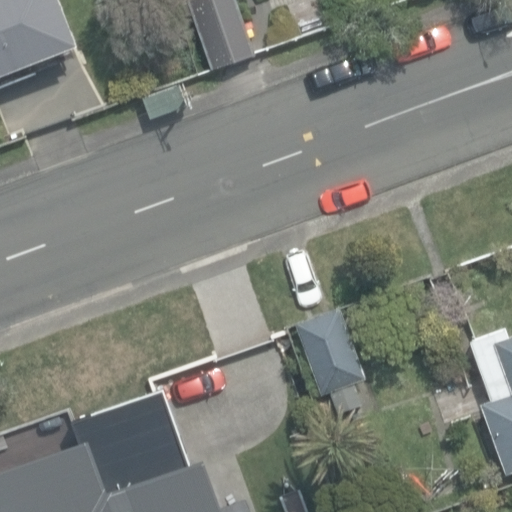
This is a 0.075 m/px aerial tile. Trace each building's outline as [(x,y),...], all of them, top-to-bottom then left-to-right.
[(0,0),(0,86),(75,57),(70,45),(79,42),(63,0),(0,0)] [(186,0),(210,67),(255,51),(237,0),(186,0)] [(144,95),(151,116),(186,104),(179,83),(144,95)] [(328,388),(340,421),(375,409),(363,376),(366,375),(341,305),(296,321),(321,391),(328,388)] [(482,401),(507,471),(511,469),(511,333),(509,335),(505,325),(469,338),(491,398),(482,401)] [(184,511),(172,477),(136,490),(116,432),(87,442),(86,438),(60,447),(63,455),(55,457),(53,452),(0,470),(0,511),(184,511)]
